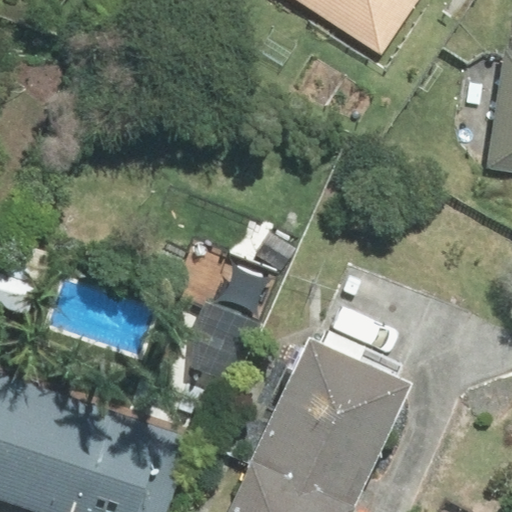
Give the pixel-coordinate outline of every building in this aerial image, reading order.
[(293,0),(386,48),(410,0),(293,0)] [(511,2),(510,2),(506,48),(481,47),(476,168),(511,169),(511,2)] [(238,310),(187,294),(162,374),(214,389),(238,310)] [(343,511),(400,383),(290,335),(228,479),(213,472),(195,511),(343,511)] [(0,378),(0,504),(21,511),(152,511),(178,442),(0,378)]
